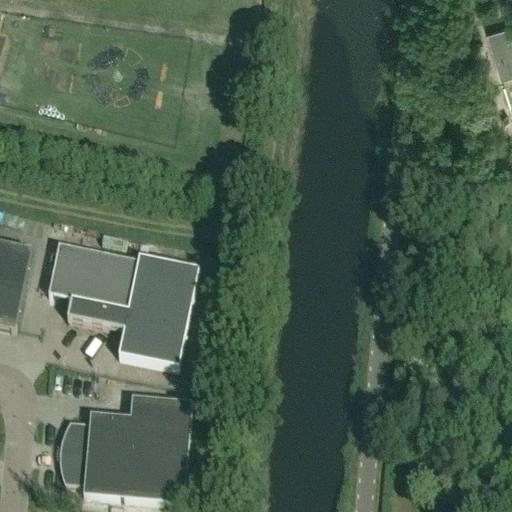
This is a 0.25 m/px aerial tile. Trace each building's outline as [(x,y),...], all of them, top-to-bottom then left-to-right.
[(511,75),(511,27),(487,35),(500,79),(511,75)] [(0,334),(15,337),(32,257),(0,250),(0,334)] [(138,269),(59,253),(49,302),(71,307),(67,327),(124,338),(119,363),(178,375),(200,270),(141,257),(138,269)] [(110,372),(109,395),(129,396),(129,372),(110,372)] [(184,511),(193,410),(132,405),(130,425),(90,421),(89,431),(70,430),(68,434),(64,441),(62,450),(60,456),(60,463),(60,470),(61,480),(63,487),(65,491),(84,493),(83,503),(184,511)]
